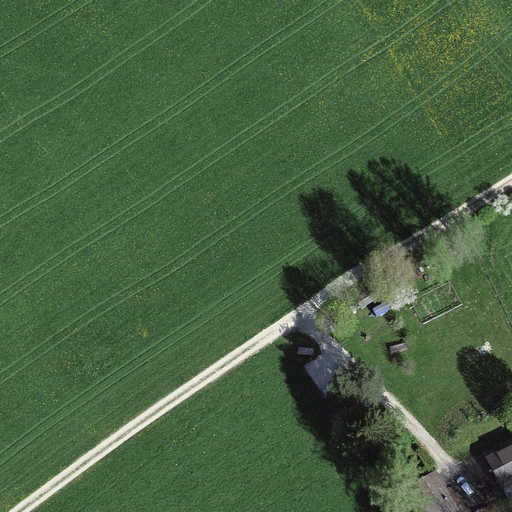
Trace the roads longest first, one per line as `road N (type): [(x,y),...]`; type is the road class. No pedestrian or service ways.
road 1 (unclassified): [(35,511),(305,317),(511,188)]
road 2 (track): [(305,317),(467,485)]
